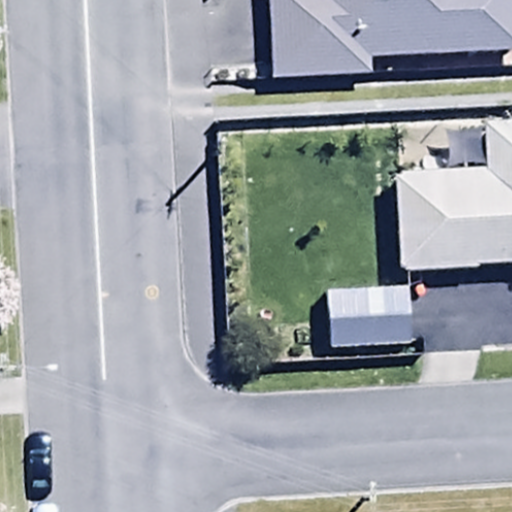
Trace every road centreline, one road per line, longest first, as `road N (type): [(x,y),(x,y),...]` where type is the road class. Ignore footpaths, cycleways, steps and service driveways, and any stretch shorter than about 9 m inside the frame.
road 1 (tertiary): [(85,0),(107,430)]
road 2 (residential): [(511,419),(107,430)]
